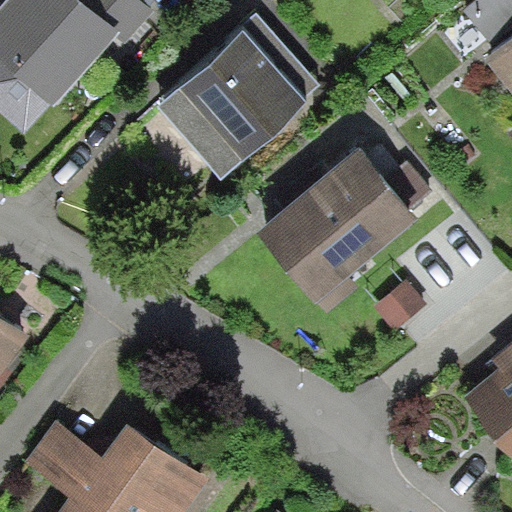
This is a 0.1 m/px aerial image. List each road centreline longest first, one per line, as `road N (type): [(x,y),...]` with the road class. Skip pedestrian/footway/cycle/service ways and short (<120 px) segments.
road 1 (residential): [(121,300),(401,511)]
road 2 (residential): [(0,462),(121,300)]
road 3 (residential): [(0,222),(121,300)]
